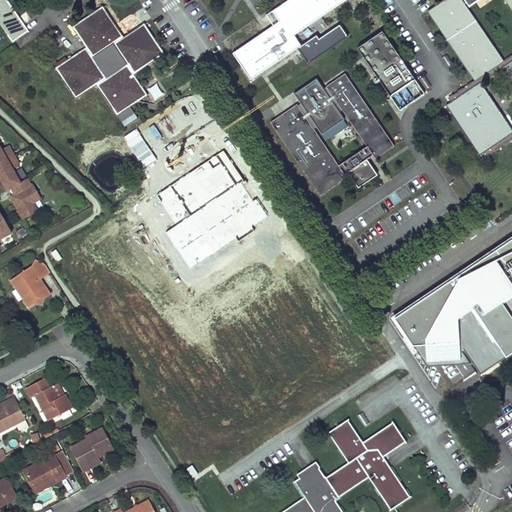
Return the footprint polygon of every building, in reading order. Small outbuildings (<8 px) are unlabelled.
[(0,0),(0,13),(6,23),(18,15),(8,0),(0,0)] [(277,24),(231,54),(250,83),(300,48),(292,36),(345,0),(290,0),(271,13),(277,24)] [(445,0),(427,13),(474,82),(454,95),(457,99),(449,104),(482,153),(490,149),(492,153),(511,140),(511,133),(511,134),(479,86),(507,67),(503,62),(462,0),(445,0)] [(501,0),(511,15),(511,55),(503,62),(507,67),(511,75),(511,0),(464,0),(466,2),(469,0),(501,0)] [(116,116),(118,115),(131,106),(136,103),(148,95),(134,75),(165,54),(144,23),(123,37),(103,6),(72,26),(86,48),(54,68),(75,99),(96,85),(116,116)] [(0,13),(0,23),(7,34),(12,31),(6,23),(0,13)] [(12,31),(7,34),(12,41),(29,30),(24,23),(12,31)] [(316,35),(300,48),(309,61),(348,34),(340,24),(319,38),(316,35)] [(382,29),(357,46),(400,109),(425,93),(382,29)] [(446,54),(441,58),(449,70),(454,66),(446,54)] [(296,95),(300,104),(271,124),(322,197),(349,177),(358,190),(378,178),(368,163),(376,159),(395,146),(345,74),(326,87),(322,90),(316,80),(296,95)] [(431,85),(425,76),(419,79),(426,89),(431,85)] [(154,100),(164,94),(157,82),(148,88),(154,100)] [(131,106),(118,115),(125,126),(138,117),(131,106)] [(7,147),(0,134),(0,155),(9,170),(6,172),(2,174),(10,189),(14,187),(18,193),(16,194),(21,202),(18,204),(27,218),(43,209),(37,198),(34,193),(42,189),(36,180),(35,181),(32,176),(26,180),(18,166),(24,162),(13,143),(7,147)] [(9,170),(0,155),(0,162),(6,172),(9,170)] [(45,194),(42,189),(34,193),(37,198),(45,194)] [(0,238),(11,232),(1,214),(0,214),(0,238)] [(511,237),(395,315),(429,365),(473,361),(481,372),(511,351),(511,237)] [(445,256),(457,252),(455,242),(442,245),(445,256)] [(57,248),(50,252),(56,262),(62,258),(57,248)] [(437,250),(428,261),(436,267),(444,256),(437,250)] [(10,281),(16,289),(17,289),(23,299),(29,309),(36,305),(36,301),(41,297),(45,298),(51,294),(46,287),(42,286),(39,281),(41,279),(51,273),(45,264),(35,259),(32,266),(10,281)] [(399,290),(417,280),(412,271),(394,282),(399,290)] [(36,301),(36,305),(44,306),(45,298),(41,297),(36,301)] [(53,386),(48,377),(27,388),(32,398),(36,396),(49,421),(73,408),(66,394),(64,395),(59,398),(53,386)] [(58,384),(53,386),(59,398),(64,395),(58,384)] [(0,432),(26,419),(15,397),(8,401),(9,404),(0,409),(0,408),(0,432)] [(342,511),(334,501),(339,498),(369,477),(391,510),(410,497),(383,457),(406,441),(393,422),(363,442),(347,420),(328,433),(348,463),(325,478),(318,467),(312,471),(311,469),(298,478),(293,481),(304,497),(282,511),(342,511)] [(111,446),(102,428),(86,437),(87,439),(71,448),(84,471),(94,466),(101,462),(98,458),(96,454),(111,446)] [(114,450),(111,446),(96,454),(98,458),(114,450)] [(25,471),(35,490),(56,479),(58,481),(66,477),(66,476),(74,471),(64,451),(55,456),(54,455),(25,471)] [(312,471),(318,467),(315,463),(296,475),(298,478),(311,469),(312,471)] [(0,506),(5,504),(17,497),(6,478),(0,481),(0,506)] [(56,479),(35,490),(36,493),(50,485),(58,481),(56,479)] [(115,511),(155,511),(149,500),(126,511),(122,511),(121,509),(115,511)]
